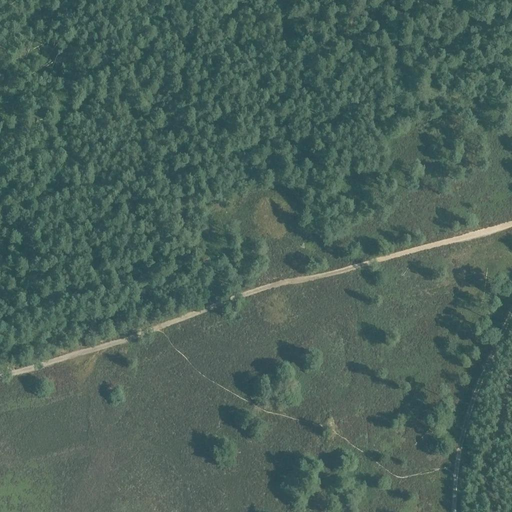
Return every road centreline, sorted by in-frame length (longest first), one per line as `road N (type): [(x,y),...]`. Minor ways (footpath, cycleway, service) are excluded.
road 1 (track): [(511,226),(282,283),(0,378)]
road 2 (track): [(511,307),(461,420),(453,511)]
